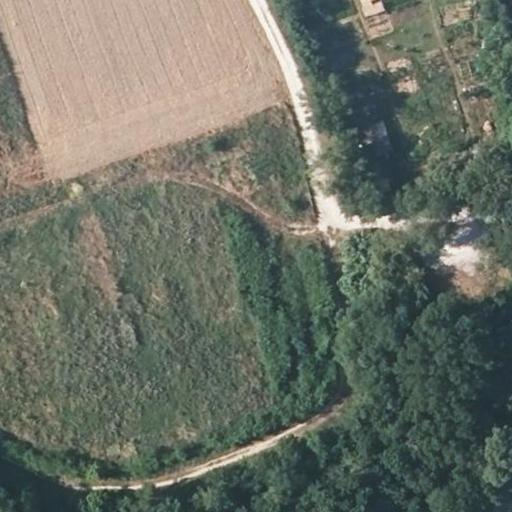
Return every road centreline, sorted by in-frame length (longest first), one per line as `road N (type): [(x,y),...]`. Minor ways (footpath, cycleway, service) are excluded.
road 1 (track): [(332,213),(328,235),(354,400),(333,423),(169,483),(82,490),(10,479),(0,470)]
road 2 (track): [(253,0),(303,107),(320,197),(332,213),(380,227),(471,210),(511,189)]
